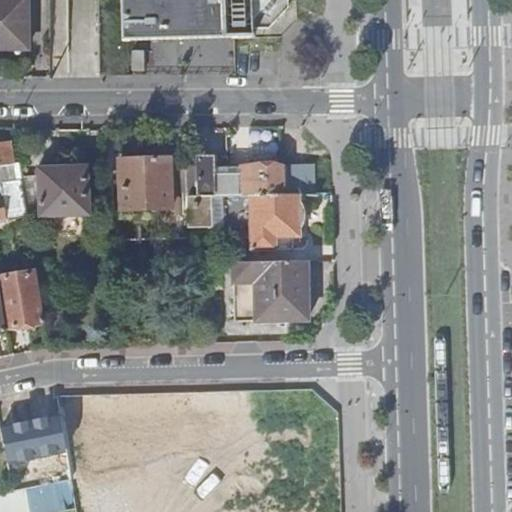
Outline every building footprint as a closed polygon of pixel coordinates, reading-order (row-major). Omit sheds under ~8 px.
[(25,0),(0,0),(0,48),(26,48),(25,0)] [(120,0),(121,41),(252,37),(252,29),(252,25),(264,25),(265,19),(277,6),(283,6),(282,0),(120,0)] [(287,10),(286,0),(282,0),(283,6),(277,6),(265,19),(264,25),(252,25),(252,29),(268,29),(287,10)] [(0,181),(21,179),(17,152),(11,153),(10,142),(0,143),(0,181)] [(283,165),(214,167),(214,157),(199,157),(198,166),(186,167),(187,196),(250,195),(284,195),(283,165)] [(171,209),(170,158),(119,159),(121,210),(171,209)] [(69,167),(69,161),(40,162),(40,168),(38,168),(40,216),(88,215),(87,167),(69,167)] [(0,222),(28,217),(21,179),(0,181),(0,185),(2,195),(0,195),(0,222)] [(295,249),(294,237),(302,237),(300,194),(284,195),(250,195),(252,250),(277,249),(295,249)] [(308,320),(306,262),(233,264),(234,322),(308,320)] [(36,270),(0,276),(0,293),(3,310),(6,329),(45,323),(36,270)] [(56,397),(42,400),(49,433),(62,431),(56,397)] [(119,402),(122,467),(198,464),(196,399),(119,402)] [(250,407),(254,455),(238,457),(242,504),(310,498),(301,402),(250,407)] [(33,408),(0,414),(0,427),(4,447),(39,439),(33,408)] [(0,511),(59,511),(80,508),(73,477),(0,493),(0,511)]
